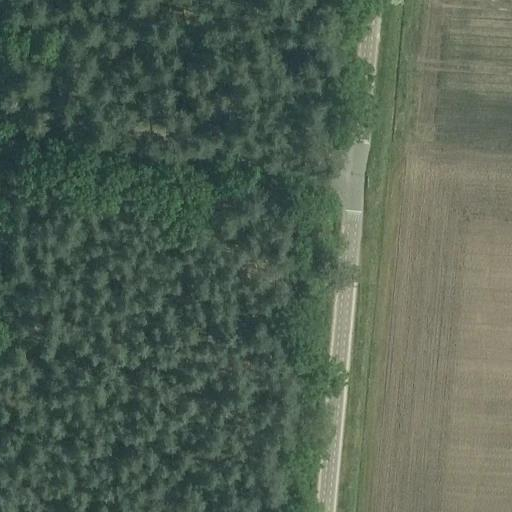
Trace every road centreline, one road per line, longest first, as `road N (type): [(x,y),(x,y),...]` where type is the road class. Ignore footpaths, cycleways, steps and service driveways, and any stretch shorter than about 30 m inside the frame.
road 1 (unclassified): [(357,175),(94,130),(0,126)]
road 2 (unclassified): [(329,511),(357,175)]
road 3 (unclassified): [(357,175),(373,0)]
